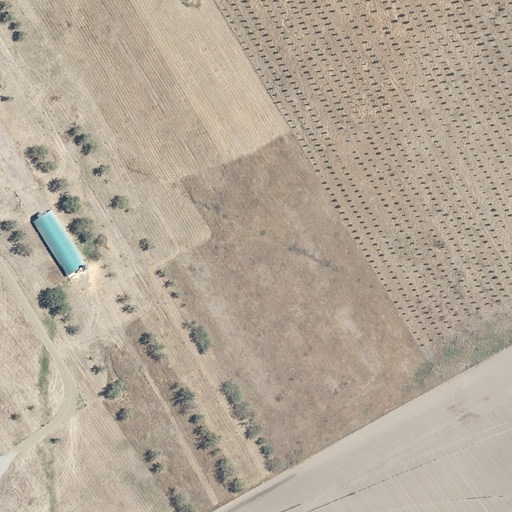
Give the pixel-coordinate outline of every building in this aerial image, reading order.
[(239,114),(219,81),(201,91),(220,125),(239,114)] [(150,168),(115,113),(97,124),(131,180),(150,168)] [(62,224),(28,168),(9,179),(43,235),(62,224)] [(305,226),(287,194),(268,204),(287,237),(305,226)] [(215,278),(182,223),(164,234),(196,289),(215,278)] [(368,332),(349,299),(330,310),(349,343),(368,332)] [(165,396),(132,341),(113,352),(146,407),(165,396)]
